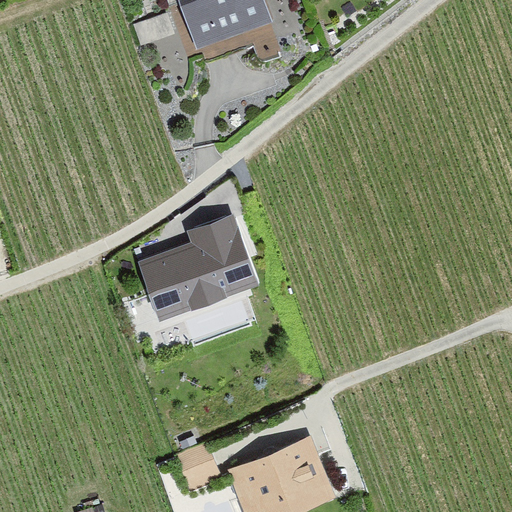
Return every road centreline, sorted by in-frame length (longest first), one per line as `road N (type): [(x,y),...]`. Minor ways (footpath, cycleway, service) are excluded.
road 1 (track): [(435,0),(138,228),(0,285)]
road 2 (track): [(339,381),(511,313)]
